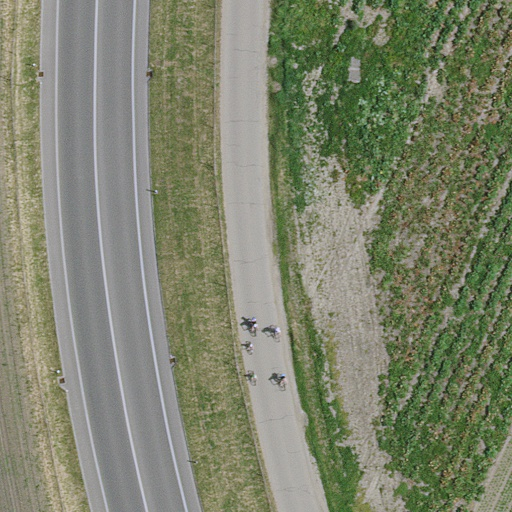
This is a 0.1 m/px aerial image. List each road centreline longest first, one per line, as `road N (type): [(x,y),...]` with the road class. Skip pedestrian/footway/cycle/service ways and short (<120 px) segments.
road 1 (track): [(317,511),(249,249),(244,0)]
road 2 (trunk): [(96,0),(101,246),(147,511)]
